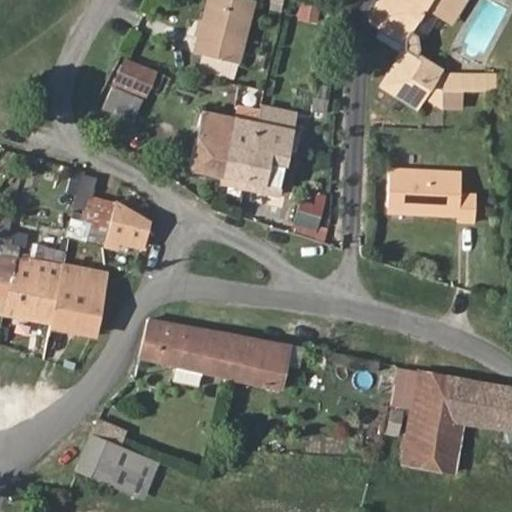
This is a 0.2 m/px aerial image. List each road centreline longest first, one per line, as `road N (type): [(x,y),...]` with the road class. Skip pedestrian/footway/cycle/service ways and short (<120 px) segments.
road 1 (residential): [(183,210),(73,141),(63,119),(70,64),(110,0)]
road 2 (residential): [(0,466),(99,381),(151,287)]
road 3 (residential): [(330,305),(472,344),(511,367)]
road 4 (residential): [(151,287),(330,305)]
road 5 (residential): [(330,305),(183,210)]
